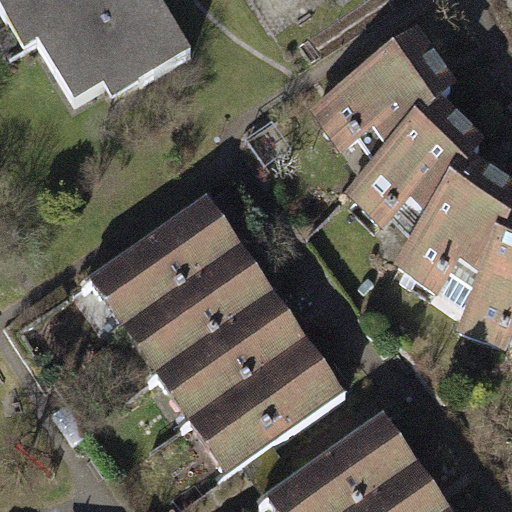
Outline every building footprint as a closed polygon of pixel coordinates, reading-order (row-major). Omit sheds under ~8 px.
[(0,0),(0,22),(20,56),(42,44),(89,126),(187,61),(148,0),(0,0)] [(312,113),(365,188),(439,117),(459,98),(420,41),(312,113)] [(340,211),(407,268),(465,175),(479,154),(439,117),(365,188),(340,211)] [(398,283),(469,325),(511,222),(511,201),(465,175),(407,268),(398,283)] [(345,400),(204,202),(86,285),(227,483),(345,400)] [(511,362),(511,222),(469,325),(459,346),(511,362)] [(443,511),(382,420),(252,507),(255,511),(443,511)]
